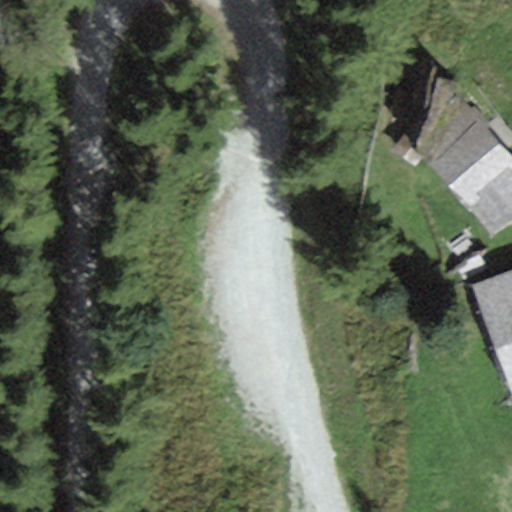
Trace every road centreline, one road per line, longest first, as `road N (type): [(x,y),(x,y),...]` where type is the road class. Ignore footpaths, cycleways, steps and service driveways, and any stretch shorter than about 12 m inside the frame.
road 1 (residential): [(246,0),(266,56),(259,158),(266,312),(332,511)]
road 2 (residential): [(86,511),(93,54),(120,0)]
